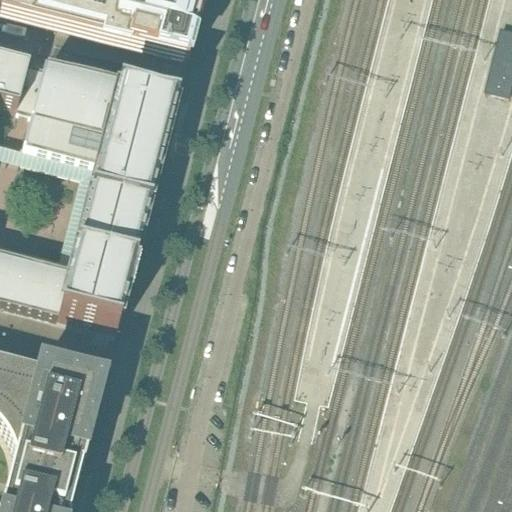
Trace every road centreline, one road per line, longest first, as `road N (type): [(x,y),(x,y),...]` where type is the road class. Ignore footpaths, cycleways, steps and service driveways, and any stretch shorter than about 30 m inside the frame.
road 1 (secondary): [(145,511),(278,0)]
road 2 (residential): [(225,0),(93,511)]
road 3 (secondary): [(251,0),(119,511)]
